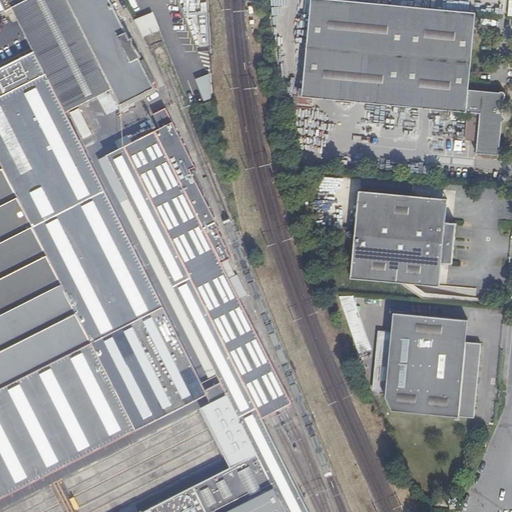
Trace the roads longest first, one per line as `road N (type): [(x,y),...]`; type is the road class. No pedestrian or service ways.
road 1 (unclassified): [(492,506),(511,329)]
road 2 (unknown): [(7,38),(46,31),(106,129)]
